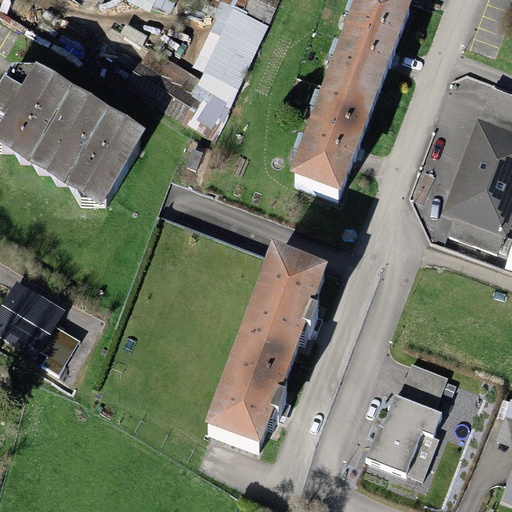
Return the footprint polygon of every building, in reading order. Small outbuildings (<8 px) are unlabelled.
[(188,70),(150,51),(123,89),(216,144),(278,0),(188,0),(186,7),(214,21),(188,70)] [(345,0),(281,171),(328,189),(398,0),(345,0)] [(34,62),(12,63),(0,83),(0,142),(2,143),(75,188),(81,197),(105,198),(147,128),(34,62)] [(480,119),(475,117),(437,216),(508,242),(511,230),(511,96),(492,89),(480,119)] [(262,258),(199,426),(254,446),(317,279),(262,258)] [(66,311),(17,282),(0,309),(0,337),(37,360),(66,311)] [(447,380),(411,365),(399,394),(393,391),(366,458),(422,480),(438,440),(431,437),(441,414),(434,411),(447,380)] [(511,449),(511,464),(499,501),(511,505),(511,401),(496,444),(511,449)]
